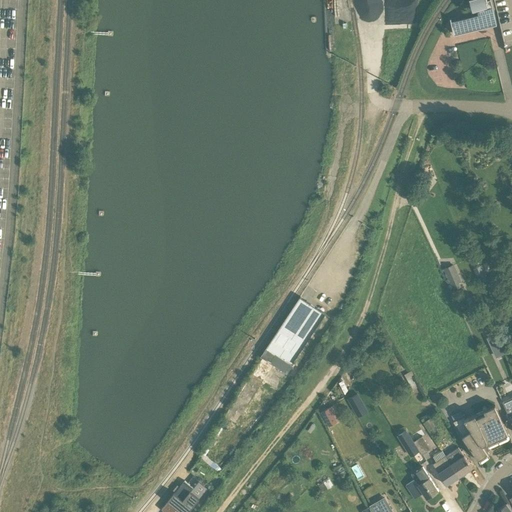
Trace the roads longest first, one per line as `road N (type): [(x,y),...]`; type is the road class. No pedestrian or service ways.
road 1 (track): [(221,511),(348,352),(369,311),(421,106)]
road 2 (unclassified): [(355,222),(407,106)]
